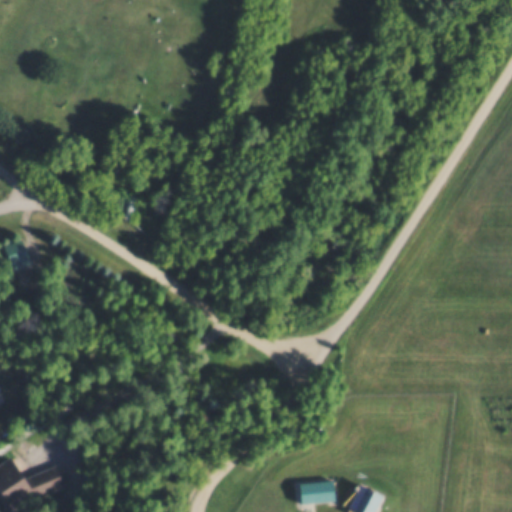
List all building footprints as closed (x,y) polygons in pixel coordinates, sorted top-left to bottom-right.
[(123,191),(138,196),(131,218),(116,213),(123,191)] [(136,224),(142,200),(128,196),(122,221),(136,224)] [(0,459),(9,454),(28,483),(4,498),(0,491),(0,459)] [(57,461),(65,481),(33,493),(25,472),(57,461)] [(294,481),(328,477),(330,497),(296,500),(294,481)] [(378,491),(366,511),(356,511),(342,504),(357,479),(378,491)]
